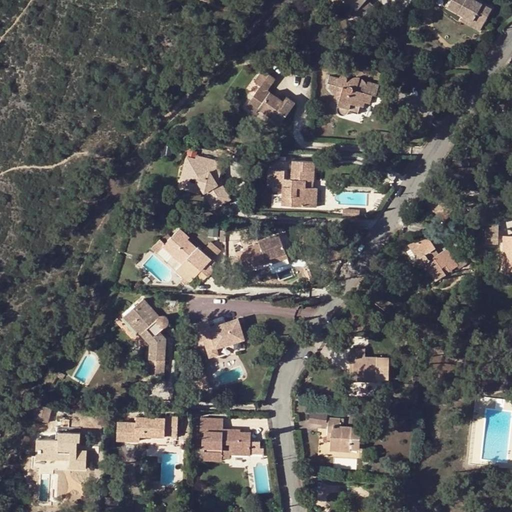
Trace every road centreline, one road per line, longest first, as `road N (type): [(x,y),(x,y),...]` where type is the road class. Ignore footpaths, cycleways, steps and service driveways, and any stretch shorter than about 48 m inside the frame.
road 1 (residential): [(511,28),(285,363),(275,388),(290,511)]
road 2 (unknown): [(427,151),(304,147),(297,95),(280,79)]
road 3 (unknown): [(333,291),(229,289),(211,277)]
